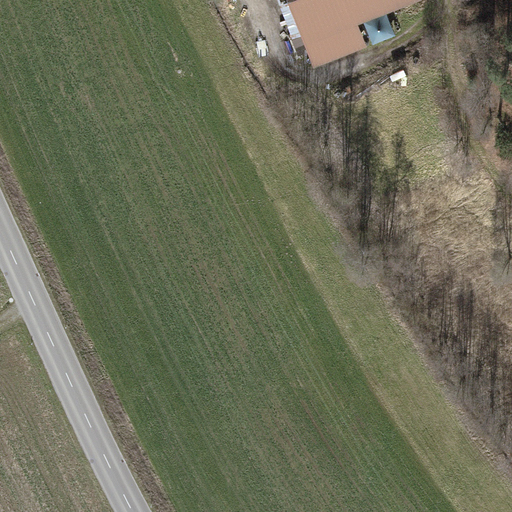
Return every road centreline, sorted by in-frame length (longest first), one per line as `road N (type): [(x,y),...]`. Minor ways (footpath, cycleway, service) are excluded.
road 1 (tertiary): [(0,226),(132,511)]
road 2 (track): [(262,0),(283,57),(312,85),(381,58)]
